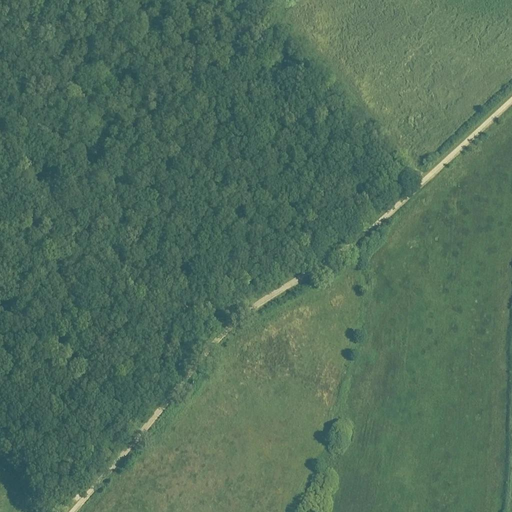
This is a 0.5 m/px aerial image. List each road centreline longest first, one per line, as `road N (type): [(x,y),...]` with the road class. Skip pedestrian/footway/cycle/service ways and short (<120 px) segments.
road 1 (track): [(231,322),(152,297),(51,313),(0,194)]
road 2 (track): [(418,185),(248,0)]
